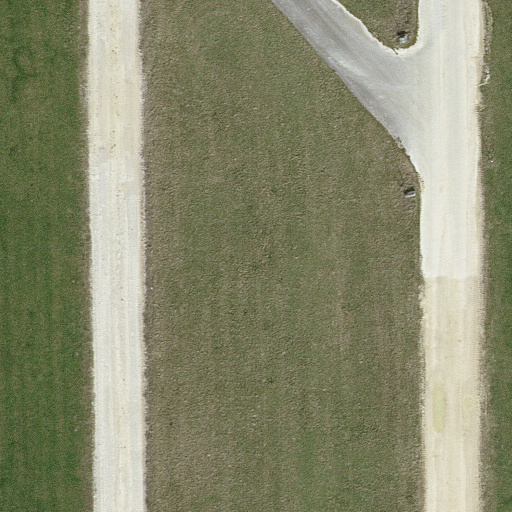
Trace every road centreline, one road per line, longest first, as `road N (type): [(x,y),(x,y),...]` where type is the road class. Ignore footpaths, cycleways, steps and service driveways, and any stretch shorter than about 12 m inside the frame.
road 1 (track): [(124,511),(114,0)]
road 2 (track): [(445,511),(444,0)]
road 3 (track): [(299,0),(448,154)]
